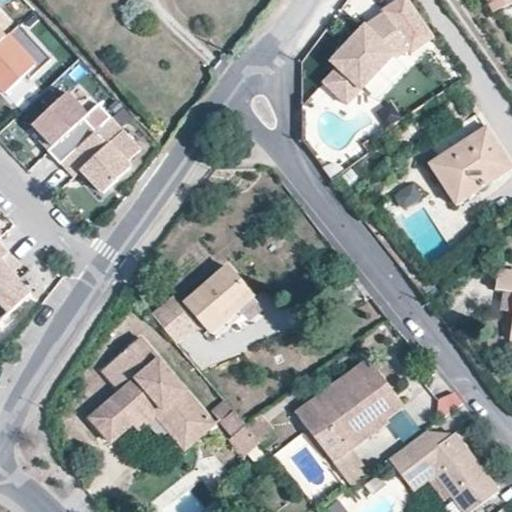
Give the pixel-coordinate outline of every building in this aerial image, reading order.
[(435,39),(407,0),(401,0),(382,13),(384,16),(365,29),(332,62),(330,63),(336,69),(323,82),(342,102),(356,89),(358,92),(397,55),(400,58),(408,51),(411,55),(435,39)] [(511,0),(485,0),(493,13),(511,3),(511,0)] [(51,61),(19,26),(5,38),(0,43),(0,88),(6,95),(26,76),(30,80),(51,61)] [(61,164),(95,133),(84,120),(88,116),(68,94),(32,126),(52,148),(48,152),(60,165),(61,164)] [(126,164),(141,151),(111,119),(95,133),(61,164),(75,178),(77,175),(82,171),(89,180),(103,194),(131,169),(126,164)] [(457,205),(511,169),(485,129),(431,165),(457,205)] [(89,180),(82,171),(77,175),(85,184),(89,180)] [(413,183),(395,196),(405,210),(423,196),(413,183)] [(0,263),(8,256),(9,255),(0,245),(0,239),(2,238),(0,235),(0,263)] [(0,323),(31,295),(12,274),(19,268),(8,256),(0,263),(0,323)] [(251,295),(229,268),(185,304),(201,324),(215,340),(243,316),(237,308),(251,295)] [(511,273),(498,271),(495,291),(503,292),(500,311),(511,312),(511,273)] [(198,326),(173,297),(153,313),(177,343),(198,326)] [(215,428),(141,338),(103,371),(121,393),(91,419),(111,443),(133,424),(139,431),(156,417),(185,453),(215,428)] [(404,407),(369,361),(297,414),(333,463),(353,449),(388,423),(386,420),(404,407)] [(457,392),(436,401),(443,417),(464,408),(457,392)] [(259,441),(275,430),(262,414),(246,426),(259,441)] [(259,441),(246,426),(229,440),(244,458),(261,443),(259,441)] [(473,511),(499,491),(455,434),(439,446),(427,431),(390,460),(416,492),(436,476),(463,511),(473,511)] [(372,473),(353,449),(333,463),(352,487),(372,473)]
